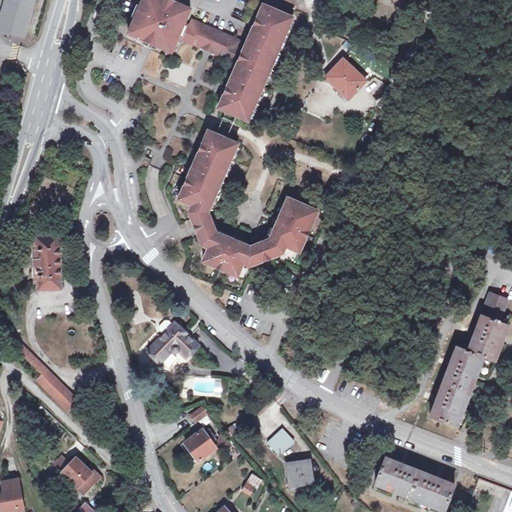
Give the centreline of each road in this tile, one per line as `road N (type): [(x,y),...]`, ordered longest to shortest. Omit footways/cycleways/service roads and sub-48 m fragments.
road 1 (unclassified): [(511,474),(320,398),(190,293),(136,235)]
road 2 (residential): [(93,241),(92,275),(145,446),(177,511)]
road 3 (unknown): [(95,33),(177,73),(185,90),(159,148),(162,217),(136,235)]
road 4 (residential): [(109,0),(87,61),(88,90),(120,110),(112,131)]
